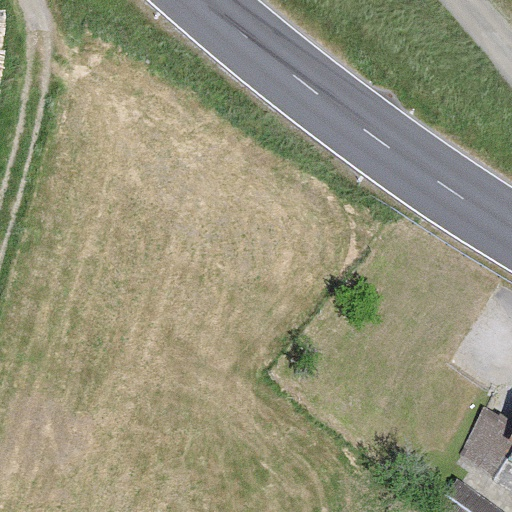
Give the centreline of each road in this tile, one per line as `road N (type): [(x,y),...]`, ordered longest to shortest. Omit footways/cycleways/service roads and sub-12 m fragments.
road 1 (primary): [(205,0),(385,150),(511,225)]
road 2 (track): [(0,229),(40,56),(28,0)]
